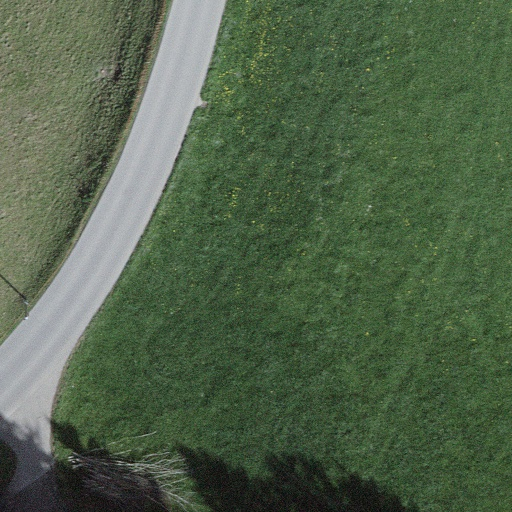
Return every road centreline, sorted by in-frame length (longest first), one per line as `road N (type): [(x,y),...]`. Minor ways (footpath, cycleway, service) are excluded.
road 1 (tertiary): [(0,388),(53,330),(102,247),(143,166),(198,0)]
road 2 (track): [(10,381),(43,493),(79,511)]
